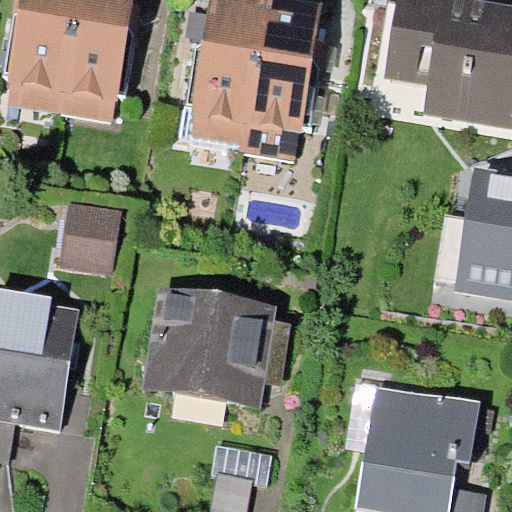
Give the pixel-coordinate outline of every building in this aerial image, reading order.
[(0,75),(0,85),(59,96),(75,0),(22,0),(22,2),(13,1),(0,75)] [(75,0),(59,96),(121,106),(130,48),(123,37),(127,0),(75,0)] [(511,134),(511,32),(440,20),(439,22),(382,13),(366,109),(511,134)] [(180,118),(243,128),(260,25),(209,17),(203,52),(190,61),(180,118)] [(312,34),(260,25),(243,128),(238,157),(289,166),(294,137),(307,139),(316,82),(307,69),(312,34)] [(511,191),(479,186),(461,293),(511,301),(511,191)] [(71,272),(104,277),(111,226),(67,220),(62,251),(66,251),(73,256),(71,272)] [(256,383),(276,386),(283,341),(264,337),(267,320),(159,302),(145,386),(253,404),(256,383)] [(43,390),(58,392),(68,325),(0,313),(0,428),(42,435),(43,426),(37,425),(43,390)] [(362,457),(353,511),(445,511),(452,476),(465,478),(475,415),(384,400),(374,459),(362,457)] [(244,491),(259,493),(263,466),(245,463),(241,490),(215,486),(213,498),(242,503),(244,491)]
